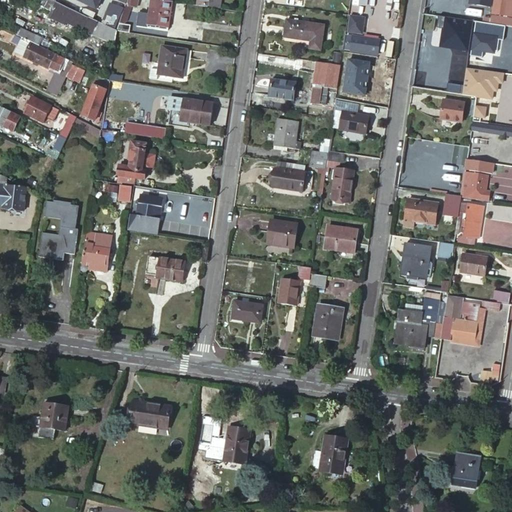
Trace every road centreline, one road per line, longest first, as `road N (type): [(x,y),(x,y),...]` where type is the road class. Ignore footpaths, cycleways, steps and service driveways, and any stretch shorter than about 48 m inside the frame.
road 1 (residential): [(414,0),(357,387)]
road 2 (residential): [(201,364),(253,0)]
road 3 (residential): [(0,333),(201,364)]
road 4 (residential): [(201,364),(357,387)]
road 5 (residential): [(382,391),(505,410)]
road 6 (residential): [(382,391),(400,460),(402,511)]
